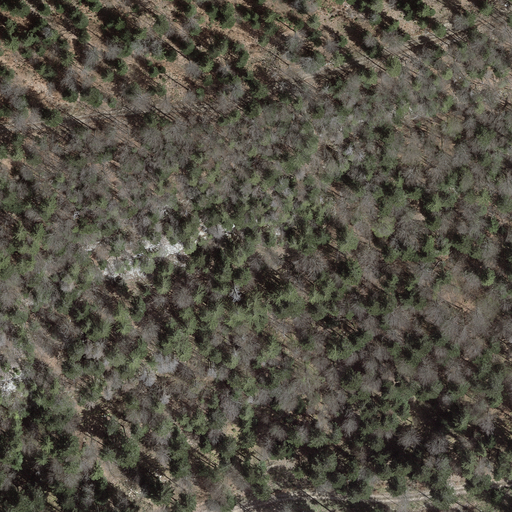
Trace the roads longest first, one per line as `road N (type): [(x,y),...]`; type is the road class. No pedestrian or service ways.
road 1 (track): [(0,124),(270,95),(511,10)]
road 2 (track): [(511,484),(423,497),(277,498),(226,511)]
